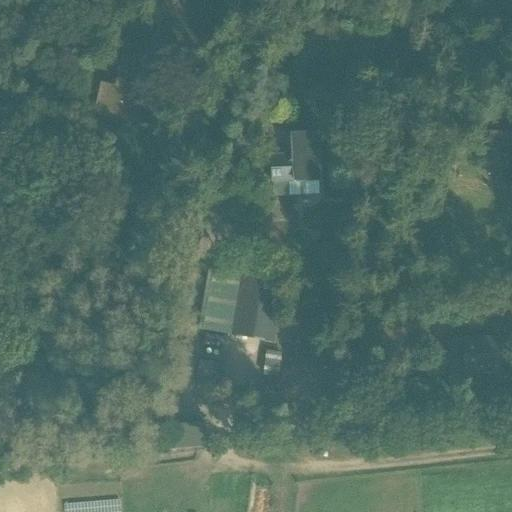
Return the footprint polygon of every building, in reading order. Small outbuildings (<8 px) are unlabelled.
[(106,115),(145,121),(155,61),(116,55),(106,115)] [(288,194),(318,194),(318,130),(286,130),(287,155),(267,155),(267,184),(288,184),(288,194)] [(505,182),(511,181),(511,131),(486,131),(485,152),(506,153),(505,182)] [(271,343),(267,366),(281,368),(285,345),(271,343)] [(464,374),(496,372),(495,348),(462,350),(464,374)]
